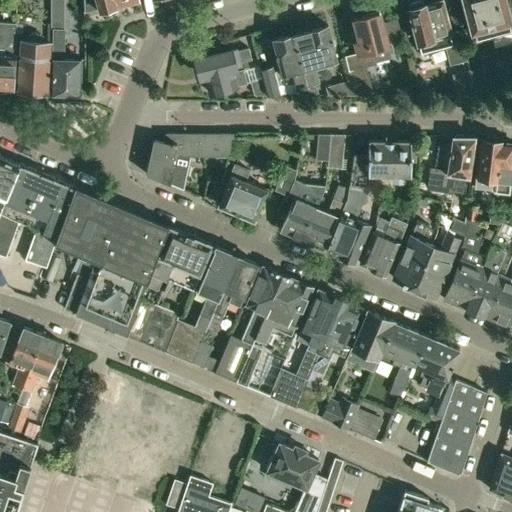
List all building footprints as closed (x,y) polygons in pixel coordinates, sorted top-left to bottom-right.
[(84,0),(85,10),(98,7),(96,0),(84,0)] [(96,0),(99,10),(136,0),(96,0)] [(450,32),(442,0),(425,4),(424,3),(420,0),(419,0),(410,2),(409,6),(408,6),(417,42),(418,42),(421,53),(445,47),(449,64),(467,59),(459,30),(450,32)] [(464,0),(472,30),(473,29),(476,40),(511,30),(511,29),(509,20),(510,20),(504,0),(464,0)] [(358,52),(345,56),(351,78),(355,94),(359,94),(369,94),(373,94),(366,67),(376,64),(375,62),(391,58),(388,45),(385,34),(399,30),(397,19),(382,22),(380,11),(354,18),(359,39),(355,40),(358,52)] [(51,13),(51,28),(53,28),(63,29),(63,14),(51,13)] [(413,26),(411,17),(399,21),(401,29),(413,26)] [(319,94),(316,83),(320,82),(316,69),(335,64),(334,60),(337,59),(328,25),(328,24),(312,28),(312,29),(293,34),(309,94),(319,94)] [(16,36),(15,35),(16,26),(0,25),(0,88),(13,89),(16,36)] [(65,92),(80,93),(81,59),(62,58),(63,29),(53,28),(53,58),(52,58),(51,92),(65,92)] [(298,94),(309,94),(293,34),(289,35),(289,34),(272,39),(273,39),(280,64),(273,66),(278,85),(294,80),(298,94)] [(50,39),(33,38),(22,37),(21,55),(20,56),(18,90),(46,92),(50,39)] [(231,49),(195,59),(200,76),(206,74),(211,93),(223,89),(237,86),(237,85),(247,83),(247,82),(244,70),(244,69),(237,71),(236,68),(242,67),(241,62),(251,60),(248,48),(238,51),(237,47),(231,49)] [(280,93),(278,85),(273,66),(260,69),(263,77),(263,78),(263,77),(267,93),(276,93),(280,93)] [(476,94),(470,71),(468,66),(452,70),(458,95),(476,95),(476,94)] [(487,94),(489,94),(482,68),(470,71),(476,94),(487,94)] [(263,77),(251,80),(251,81),(254,93),(262,93),(266,93),(267,93),(263,77),(263,78),(263,77)] [(229,155),(236,132),(165,132),(163,140),(154,138),(146,173),(170,183),(170,182),(179,186),(182,184),(184,180),(185,176),(185,172),(184,168),(182,165),(174,163),(177,151),(217,151),(217,155),(229,155)] [(329,159),(331,133),(318,133),(316,158),(329,159)] [(342,168),(345,133),(331,133),(329,159),(328,167),(342,168)] [(470,176),(476,136),(452,136),(451,141),(447,172),(455,174),(453,191),(464,192),(467,175),(470,176)] [(511,155),(511,141),(498,140),(499,137),(487,136),(486,139),(482,138),(478,174),(477,174),(475,186),(495,189),(495,190),(509,192),(510,179),(511,179),(511,178),(511,163),(511,164),(511,155)] [(350,184),(369,186),(369,174),(389,174),(389,178),(393,178),(393,181),(404,181),(404,178),(408,178),(408,174),(411,174),(411,160),(416,160),(416,142),(411,142),(411,139),(410,139),(410,140),(370,139),(368,139),(368,153),(354,153),(350,184)] [(447,172),(451,141),(439,139),(436,160),(434,171),(447,172)] [(0,209),(1,207),(19,163),(0,154),(0,209)] [(54,243),(75,186),(19,163),(1,207),(0,209),(0,251),(4,253),(22,210),(26,212),(27,208),(49,217),(44,228),(38,226),(25,256),(44,264),(53,242),(54,243)] [(267,188),(245,179),(249,169),(235,163),(232,169),(226,167),(222,181),(226,183),(218,203),(254,218),(267,188)] [(286,163),(275,190),(288,195),(295,179),(297,168),(286,163)] [(316,206),(321,194),(314,191),(315,188),(295,179),(288,195),(294,198),(281,229),(302,238),(315,206),(316,206)] [(367,193),(369,186),(350,184),(349,188),(339,184),(328,211),(316,206),(315,206),(302,238),(323,247),(336,214),(340,216),(346,200),(347,199),(347,191),(367,193)] [(169,225),(75,186),(54,243),(83,254),(77,272),(76,272),(64,308),(76,312),(127,334),(169,225)] [(356,218),(367,193),(347,191),(347,199),(346,200),(340,216),(326,248),(355,260),(370,224),(356,218)] [(403,206),(414,211),(415,201),(406,198),(403,204),(403,206)] [(468,207),(467,216),(474,218),(477,218),(479,203),(469,202),(468,207)] [(412,220),(414,211),(403,206),(403,204),(399,214),(412,220)] [(499,209),(498,218),(505,220),(506,209),(499,208),(499,209)] [(482,221),(474,218),(467,216),(466,222),(468,223),(466,234),(464,238),(461,246),(465,248),(444,297),(466,307),(483,265),(486,256),(478,252),(483,237),(476,234),(482,221)] [(468,223),(466,222),(453,216),(448,228),(464,234),(464,238),(466,234),(468,223)] [(371,267),(385,273),(399,241),(398,241),(406,222),(392,217),(385,235),(373,230),(359,262),(371,267)] [(437,232),(437,231),(429,228),(431,225),(417,219),(411,234),(410,234),(392,276),(414,285),(437,232)] [(127,334),(130,335),(163,349),(176,317),(178,312),(157,303),(162,291),(164,292),(170,280),(189,288),(208,242),(188,234),(169,225),(127,334)] [(414,285),(436,295),(454,253),(453,253),(460,237),(446,231),(445,235),(437,231),(437,232),(414,285)] [(487,316),(508,265),(501,262),(506,250),(491,244),(486,256),(483,265),(466,307),(487,316)] [(214,312),(238,254),(216,245),(197,290),(206,294),(195,319),(199,321),(197,326),(206,330),(214,312)] [(244,297),(258,263),(238,254),(214,312),(206,330),(215,334),(229,301),(239,305),(243,297),(244,297)] [(256,332),(281,273),(263,265),(247,303),(254,307),(246,327),(256,332)] [(487,316),(508,325),(511,315),(511,266),(508,265),(487,316)] [(292,334),(312,286),(281,273),(256,332),(254,337),(265,341),(272,325),(292,334)] [(311,368),(341,297),(318,288),(298,335),(310,341),(304,353),(289,347),(285,356),(269,394),(295,405),(305,383),(311,368)] [(344,355),(364,307),(341,297),(311,368),(322,372),(332,350),(344,355)] [(373,365),(374,362),(392,319),(367,308),(346,358),(359,363),(360,359),(373,365)] [(0,347),(9,320),(0,317),(0,347)] [(206,330),(197,326),(176,317),(163,349),(193,362),(202,340),(206,330)] [(413,362),(425,332),(392,319),(374,362),(388,369),(391,362),(400,366),(403,358),(413,362)] [(22,386),(43,334),(24,326),(9,363),(19,367),(13,382),(22,386)] [(444,384),(448,374),(459,347),(444,341),(444,340),(425,332),(413,362),(423,366),(420,374),(423,375),(419,385),(425,387),(424,389),(438,395),(443,384),(444,384)] [(236,380),(252,342),(230,333),(219,360),(214,371),(236,380)] [(62,341),(43,334),(22,386),(17,402),(8,426),(20,430),(28,406),(26,405),(31,390),(38,373),(47,377),(62,341)] [(214,371),(219,360),(207,355),(211,344),(202,340),(193,362),(214,371)] [(269,394),(285,356),(252,342),(236,380),(269,394)] [(455,378),(427,460),(460,474),(470,442),(487,391),(455,377),(455,378)] [(295,405),(315,413),(324,391),(305,383),(295,405)] [(402,390),(391,386),(389,392),(399,397),(402,390)] [(329,397),(321,416),(348,427),(356,408),(358,403),(342,397),(340,402),(329,397)] [(14,404),(0,399),(0,420),(8,423),(14,404)] [(356,408),(348,427),(374,438),(382,419),(356,408)] [(39,423),(28,420),(24,432),(35,436),(39,423)] [(0,511),(14,511),(38,443),(0,429),(0,511)] [(316,511),(328,477),(313,471),(318,458),(304,452),(306,449),(295,444),(293,447),(279,441),(267,469),(305,486),(293,511),(316,511)] [(511,496),(511,456),(501,452),(489,487),(511,496)] [(325,511),(343,459),(334,456),(328,477),(316,511),(325,511)] [(208,494),(213,481),(190,474),(187,482),(187,483),(179,507),(177,511),(227,511),(231,502),(208,494)] [(179,507),(187,483),(175,478),(166,503),(179,507)] [(397,511),(439,511),(441,505),(427,501),(428,496),(405,489),(397,511)] [(289,511),(290,511),(266,503),(262,511),(289,511)]
